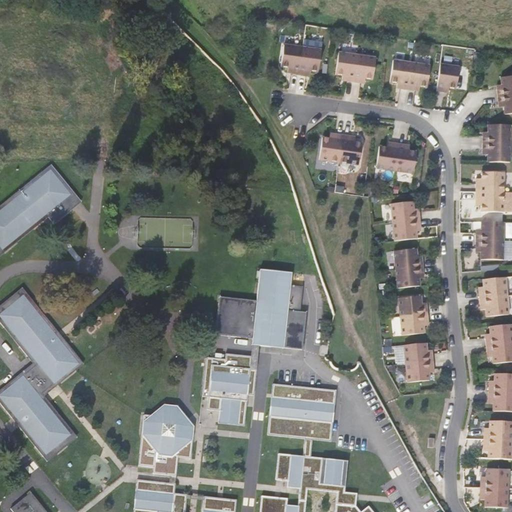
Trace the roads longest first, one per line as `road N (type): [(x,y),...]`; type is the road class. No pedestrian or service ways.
road 1 (track): [(159,0),(251,90),(276,132),(354,330),(423,465),(455,507)]
road 2 (residential): [(455,507),(448,460),(461,396),(441,150),(404,115),(296,99)]
